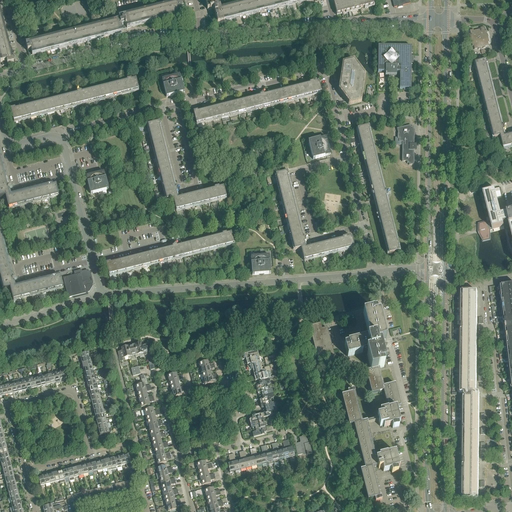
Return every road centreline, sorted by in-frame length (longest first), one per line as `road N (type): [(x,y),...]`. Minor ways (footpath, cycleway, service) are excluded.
road 1 (residential): [(60,139),(320,70),(348,158)]
road 2 (tertiary): [(102,292),(376,273)]
road 3 (tertiary): [(430,20),(427,269)]
road 4 (tertiary): [(443,268),(445,19)]
road 5 (tertiary): [(446,511),(443,268)]
road 6 (tertiary): [(427,269),(428,511)]
road 7 (residential): [(388,511),(381,481),(408,471),(401,435),(410,423),(381,306)]
road 8 (residential): [(25,471),(8,406),(50,395),(74,390),(90,455)]
road 9 (residential): [(511,480),(484,282)]
road 10 (residential): [(25,72),(145,40),(199,35)]
road 11 (residential): [(362,226),(315,238),(298,170),(348,158)]
road 12 (tertiary): [(102,292),(60,139)]
road 13 (residential): [(199,35),(335,24)]
